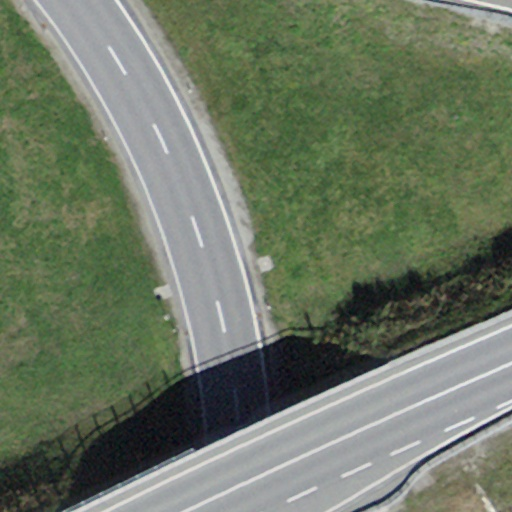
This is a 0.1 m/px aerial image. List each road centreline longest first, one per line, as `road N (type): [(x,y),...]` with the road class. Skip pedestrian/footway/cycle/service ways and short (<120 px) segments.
road 1 (primary): [(75,0),(158,130),(189,209),(230,353),(240,511)]
road 2 (primary): [(511,365),(192,511)]
